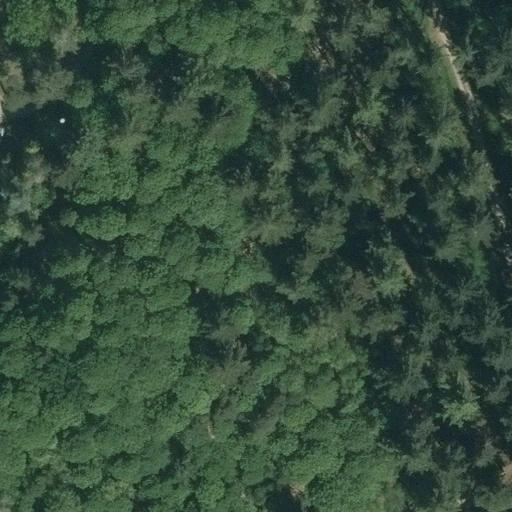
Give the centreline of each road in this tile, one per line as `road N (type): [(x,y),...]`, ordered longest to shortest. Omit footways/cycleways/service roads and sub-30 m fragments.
road 1 (track): [(440,0),(511,276)]
road 2 (residential): [(81,0),(80,34),(64,75),(24,106),(0,111)]
